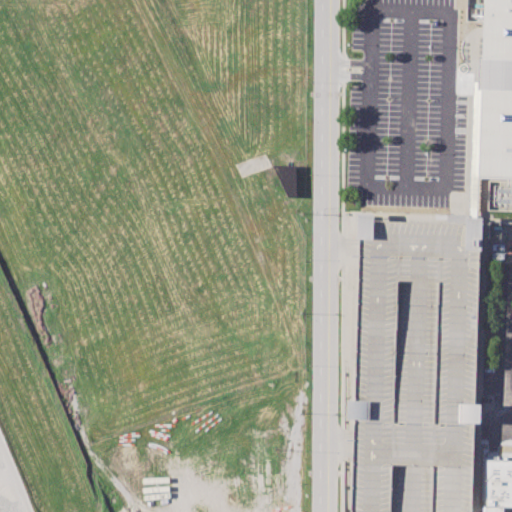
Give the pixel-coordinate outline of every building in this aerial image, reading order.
[(482,0),(466,0),(466,21),(482,21),(482,0)] [(511,0),(484,0),(478,177),(511,178),(511,0)] [(274,165),(296,165),(296,196),(287,196),(274,165)] [(479,217),(466,217),(466,221),(358,219),(353,511),(388,511),(389,461),(407,472),(407,467),(409,468),(424,461),(424,480),(438,458),(450,458),(450,465),(456,469),(473,461),(474,423),(481,423),(481,415),(497,416),(498,378),(483,378),(483,388),(477,388),(479,217)] [(511,460),(485,459),(484,511),(503,511),(504,508),(511,507),(511,460)]
